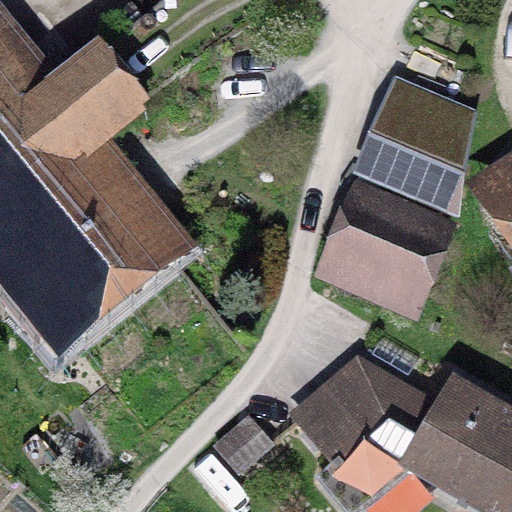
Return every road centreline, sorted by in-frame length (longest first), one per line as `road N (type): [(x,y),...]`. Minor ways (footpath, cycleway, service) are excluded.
road 1 (residential): [(403,0),(349,72),(293,289),(262,361),(127,511)]
road 2 (track): [(370,43),(154,170)]
